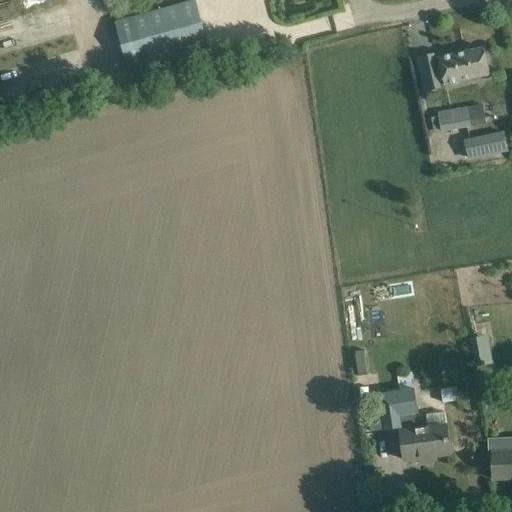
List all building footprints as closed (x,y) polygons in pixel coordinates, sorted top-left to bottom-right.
[(208,48),(195,1),(116,23),(129,69),(208,48)] [(489,75),(484,49),(435,60),(434,56),(418,59),(425,93),(445,88),(444,85),(489,75)] [(486,124),(482,105),(437,114),(438,117),(431,119),(433,132),(440,130),(441,132),(486,124)] [(508,152),(504,133),(464,142),(468,161),(508,152)] [(419,415),(415,390),(380,395),(382,409),(383,409),(387,432),(401,430),(399,418),(419,415)] [(426,416),(428,431),(401,435),(404,461),(450,454),(447,429),(445,429),(443,414),(426,416)] [(511,454),(492,456),(493,480),(511,479),(511,454)]
